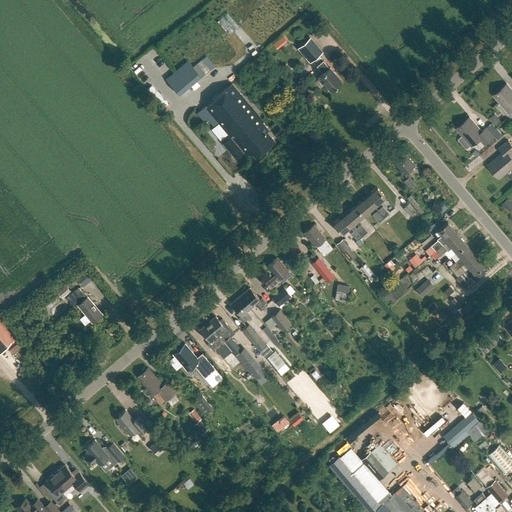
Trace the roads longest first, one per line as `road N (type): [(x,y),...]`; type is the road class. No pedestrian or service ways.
road 1 (unclassified): [(0,466),(403,124)]
road 2 (residential): [(511,250),(403,124)]
road 3 (unclassified): [(403,124),(511,33)]
